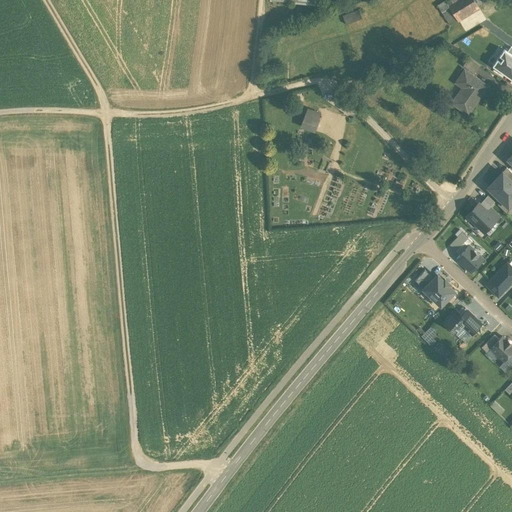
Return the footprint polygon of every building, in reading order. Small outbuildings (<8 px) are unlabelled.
[(477,6),(473,0),(458,0),(448,6),(456,21),(478,8),(477,6)] [(456,21),(448,6),(445,2),(437,6),(438,7),(437,8),(443,17),(448,25),(456,21)] [(359,10),(343,16),(346,24),(362,18),(359,10)] [(511,80),(511,55),(507,52),(504,50),(492,66),(511,80)] [(480,65),(469,57),(463,65),(474,73),(480,65)] [(487,85),(464,69),(457,79),(464,84),(452,102),(467,113),(487,85)] [(306,107),(300,122),(315,128),(321,113),(306,107)] [(511,179),(511,172),(506,167),(502,172),(503,172),(511,181),(511,179)] [(503,172),(488,187),(502,199),(509,206),(511,202),(511,181),(503,172)] [(482,200),(489,207),(495,201),(487,195),(482,200)] [(509,206),(502,199),(497,204),(507,213),(511,208),(509,206)] [(479,201),(467,215),(484,230),(498,215),(489,207),(482,200),(480,202),(479,201)] [(450,245),(460,254),(469,245),(472,242),(462,232),(450,245)] [(460,254),(456,258),(471,272),(484,259),(469,245),(460,254)] [(511,267),(507,263),(486,284),(498,296),(507,286),(506,285),(508,282),(510,284),(511,283),(511,281),(511,267)] [(415,279),(424,288),(434,278),(425,269),(415,279)] [(434,278),(424,288),(441,304),(454,291),(448,285),(449,284),(445,279),(443,280),(437,275),(434,278)] [(456,309),(443,322),(455,333),(463,324),(472,334),(481,324),(465,308),(460,313),(456,309)] [(420,335),(430,344),(435,339),(431,335),(436,331),(430,325),(420,335)] [(491,348),(499,339),(494,334),(482,347),(487,352),(491,348)] [(499,339),(491,348),(504,360),(511,352),(511,345),(511,344),(507,339),(507,340),(502,336),(499,339)]
